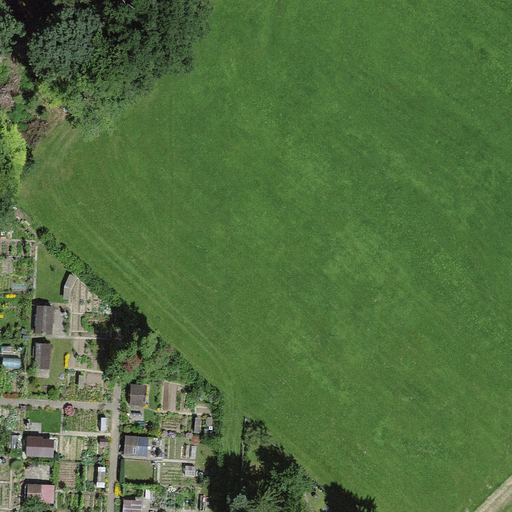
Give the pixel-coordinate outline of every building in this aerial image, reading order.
[(41,307),(38,334),(56,336),(59,309),(41,307)] [(110,367),(111,335),(75,334),(75,367),(110,367)] [(37,367),(53,369),(55,343),(40,341),(37,367)] [(128,453),(151,455),(153,437),(129,435),(128,453)] [(57,458),(58,439),(31,438),(30,457),(57,458)] [(56,502),(57,489),(34,485),(32,499),(56,502)]
